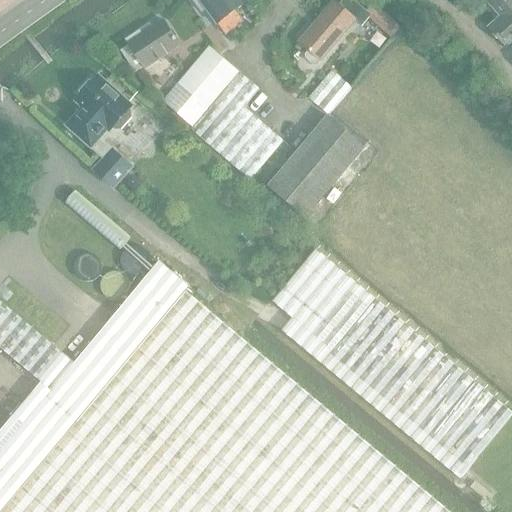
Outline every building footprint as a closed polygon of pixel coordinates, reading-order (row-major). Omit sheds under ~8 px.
[(244,0),(192,0),(201,14),(206,10),(225,36),(242,23),(236,13),(248,4),(244,0)] [(319,61),(321,63),(355,22),(362,27),(372,15),(352,0),(343,0),(338,7),(333,3),(299,45),(307,52),(304,55),(305,60),(311,65),(316,65),(319,61)] [(511,0),(491,0),(487,3),(501,18),(488,30),(504,47),(507,44),(509,46),(511,43),(511,0)] [(129,46),(120,51),(135,74),(144,68),(146,71),(181,48),(164,22),(153,29),(143,36),(140,30),(125,40),(129,46)] [(208,48),(164,105),(193,129),(191,132),(250,182),(283,141),(243,109),(259,90),(208,48)] [(332,71),(309,99),(328,115),(351,88),(351,87),(332,71)] [(79,114),(68,126),(103,158),(110,149),(100,140),(107,131),(109,133),(112,129),(114,130),(121,129),(131,117),(131,111),(130,110),(132,108),(98,78),(94,83),(89,82),(80,93),(81,97),(77,102),(86,110),(80,116),(79,114)] [(327,119),(268,190),(307,222),(366,151),(327,119)] [(114,152),(100,167),(98,169),(118,188),(134,170),(114,152)] [(0,180),(11,194),(30,179),(11,153),(0,160),(0,180)] [(511,412),(316,250),(273,302),(292,318),(282,331),(460,479),(511,416),(511,412)] [(0,433),(0,511),(3,511),(189,288),(159,262),(75,364),(0,302),(0,348),(42,383),(0,433)] [(456,511),(189,288),(3,511),(456,511)]
